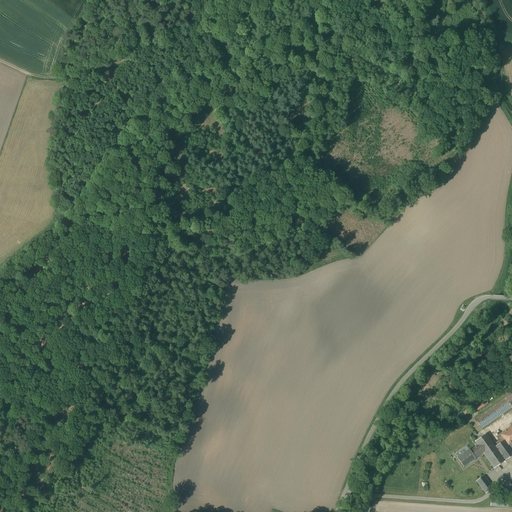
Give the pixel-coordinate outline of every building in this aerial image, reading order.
[(511,393),(475,419),(482,428),(511,406),(511,393)] [(511,426),(497,437),(499,441),(505,449),(511,443),(511,426)] [(511,443),(505,449),(499,441),(494,444),(486,434),(475,441),(478,446),(481,450),(494,468),(511,455),(511,443)] [(470,450),(458,459),(464,467),(476,458),(474,455),(481,450),(478,446),(471,451),(470,450)] [(493,488),(484,476),(476,481),(486,493),(493,488)]
